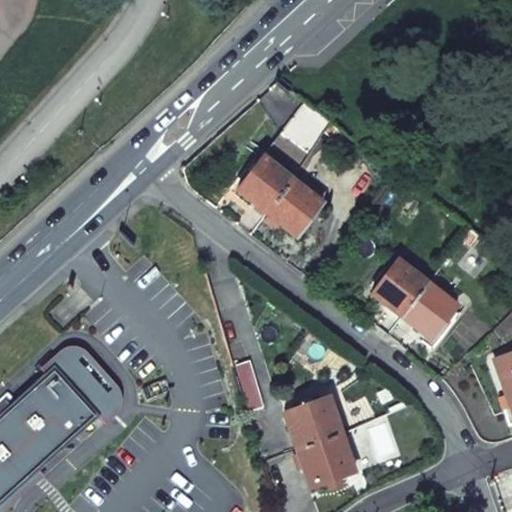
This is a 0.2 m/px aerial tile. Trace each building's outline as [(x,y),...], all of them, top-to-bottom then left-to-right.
[(304,104),(281,135),(309,156),(329,124),(304,104)] [(262,159),(237,193),(267,215),(292,182),(262,159)] [(292,182),(267,215),(296,237),(321,204),(292,182)] [(373,295),(402,317),(428,284),(398,261),(373,295)] [(428,284),(402,317),(433,339),(458,306),(428,284)] [(0,507),(38,472),(99,418),(98,417),(113,404),(115,399),(115,394),(112,389),(81,355),(77,353),(72,353),(68,355),(54,368),(53,367),(0,414),(0,507)] [(511,354),(493,361),(511,415),(511,354)] [(249,362),(234,367),(248,413),(263,409),(249,362)] [(164,381),(141,390),(145,401),(168,392),(164,381)] [(326,400),(282,416),(295,453),(340,437),(326,400)] [(340,437),(295,453),(308,490),(353,474),(340,437)] [(0,511),(5,511),(44,478),(38,472),(0,507),(0,511)]
